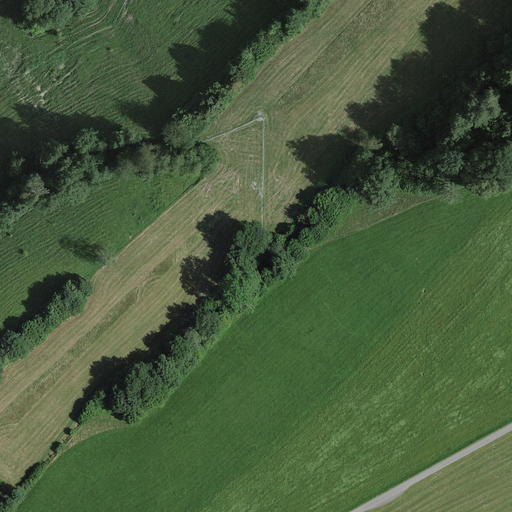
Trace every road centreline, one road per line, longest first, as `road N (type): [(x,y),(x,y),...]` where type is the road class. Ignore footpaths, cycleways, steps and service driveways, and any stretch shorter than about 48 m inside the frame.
road 1 (track): [(4,511),(106,398),(259,262),(293,202),(445,0)]
road 2 (track): [(363,511),(511,427)]
